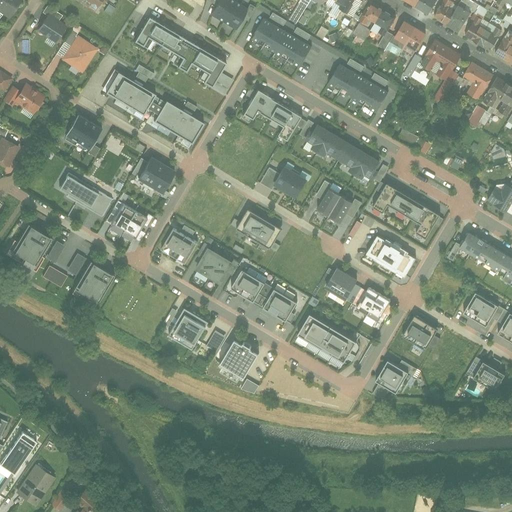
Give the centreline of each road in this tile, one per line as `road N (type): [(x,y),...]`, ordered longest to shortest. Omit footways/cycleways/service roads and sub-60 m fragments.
road 1 (residential): [(408,297),(359,379),(345,382),(136,262)]
road 2 (residential): [(197,162),(327,238),(337,257),(408,297)]
road 3 (residential): [(0,185),(12,182),(59,112),(54,88),(0,53)]
road 4 (residential): [(408,154),(254,65)]
road 5 (residential): [(511,73),(389,0)]
road 6 (residential): [(408,297),(511,357)]
